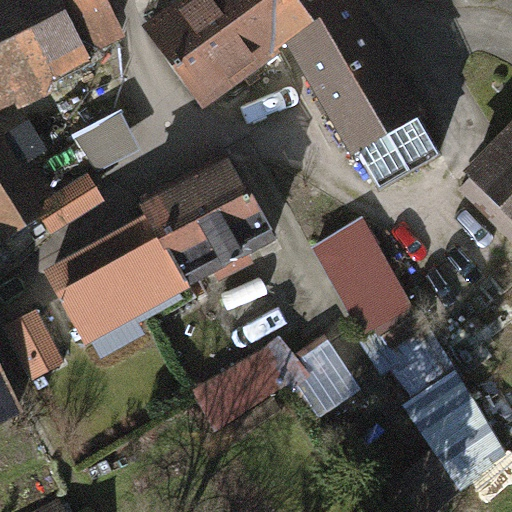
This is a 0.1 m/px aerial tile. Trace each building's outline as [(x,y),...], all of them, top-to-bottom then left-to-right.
[(0,0),(0,111),(51,86),(7,0),(0,0)] [(7,0),(51,86),(109,57),(136,44),(114,0),(7,0)] [(283,54),(247,0),(192,0),(155,25),(207,104),(283,54)] [(247,0),(283,54),(295,45),(379,189),(435,150),(359,9),(352,0),(247,0)] [(109,57),(51,86),(93,169),(129,150),(117,126),(139,115),(109,57)] [(44,118),(0,144),(0,251),(91,197),(44,118)] [(511,138),(487,162),(511,188),(511,138)] [(145,205),(190,285),(277,236),(232,156),(145,205)] [(190,285),(145,205),(33,269),(78,348),(190,285)] [(511,458),(511,453),(364,215),(322,241),(379,333),(371,338),(464,488),(511,458)] [(0,432),(45,411),(0,317),(0,432)] [(327,369),(300,327),(206,389),(233,430),(327,369)] [(82,511),(74,495),(38,511),(82,511)]
